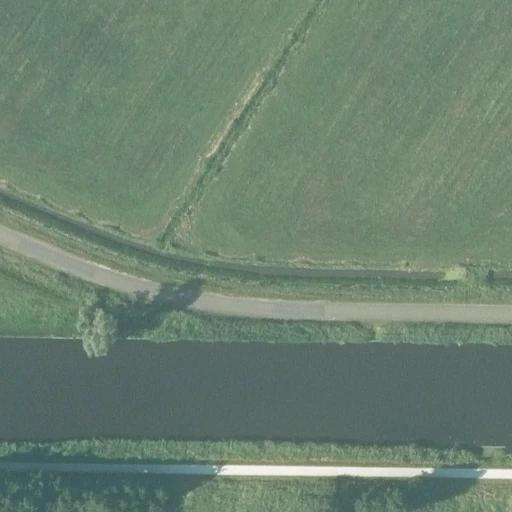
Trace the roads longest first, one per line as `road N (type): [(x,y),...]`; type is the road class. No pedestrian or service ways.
road 1 (tertiary): [(511,315),(205,304),(98,275),(0,235)]
road 2 (track): [(511,483),(0,474)]
